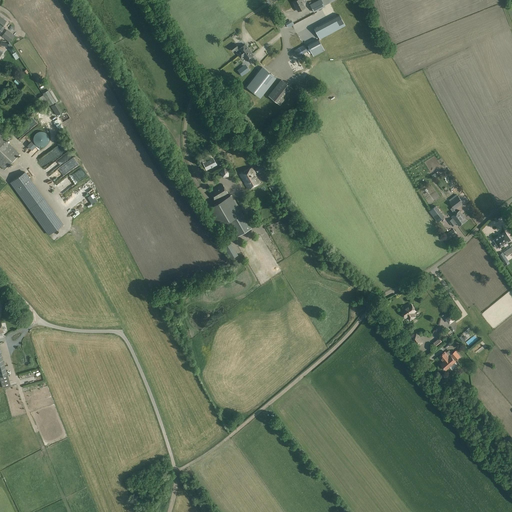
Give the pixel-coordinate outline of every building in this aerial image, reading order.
[(298,11),(305,7),(300,0),(295,0),(293,1),(298,11)] [(324,6),(321,0),(319,0),(310,5),(314,12),(324,6)] [(339,15),(314,28),(319,39),(345,26),(339,15)] [(15,36),(7,30),(2,36),(10,42),(15,36)] [(371,37),(328,40),(329,50),(371,46),(371,37)] [(19,40),(14,43),(23,58),(29,54),(19,40)] [(324,50),(319,40),(308,45),(313,56),(324,50)] [(1,42),(0,44),(0,45),(7,47),(12,53),(15,51),(10,43),(9,44),(1,42)] [(235,44),(230,48),(233,51),(235,50),(237,52),(237,53),(239,56),(248,49),(248,47),(247,45),(246,45),(245,44),(239,49),(235,44)] [(294,50),(298,56),(298,57),(308,51),(304,45),(294,50)] [(248,49),(239,56),(241,58),(244,56),(247,60),(250,57),(251,58),(252,56),(252,55),(253,55),(248,49)] [(248,71),(243,65),(237,70),(242,76),(248,71)] [(247,86),(260,97),(276,78),(262,67),(247,86)] [(269,95),(281,104),(293,87),(282,79),(269,95)] [(56,102),(49,90),(43,94),(50,105),(56,102)] [(48,102),(43,95),(39,97),(44,105),(48,102)] [(27,130),(30,134),(39,126),(35,122),(27,130)] [(20,154),(5,140),(9,136),(0,126),(0,165),(5,170),(20,154)] [(202,156),(197,159),(199,163),(202,162),(203,164),(204,164),(207,169),(216,165),(215,164),(216,164),(215,162),(214,162),(213,159),(206,163),(205,160),(204,160),(202,156)] [(254,170),(253,167),(252,168),(252,167),(239,174),(248,189),(260,182),(254,173),(255,173),(254,170)] [(49,235),(63,225),(25,173),(11,183),(49,235)] [(214,201),(228,193),(223,184),(209,192),(214,201)] [(455,214),(457,213),(454,209),(455,209),(463,202),(458,196),(450,203),(453,207),(451,209),(455,214)] [(230,197),(207,211),(217,228),(228,221),(229,222),(233,228),(237,236),(251,228),(236,202),(234,204),(230,197)] [(444,217),(436,206),(429,210),(438,222),(444,217)] [(453,218),(449,221),(452,226),(455,224),(457,223),(459,226),(467,220),(460,210),(457,213),(455,214),(452,217),(453,218)] [(449,232),(444,236),(447,240),(457,233),(453,229),(452,230),(449,232)] [(511,239),(506,232),(505,232),(494,239),(494,240),(496,244),(494,245),(497,248),(499,247),(499,248),(500,248),(500,247),(510,240),(511,240),(511,239)] [(238,255),(230,241),(223,245),(230,259),(238,255)] [(499,255),(505,264),(509,261),(503,252),(499,255)] [(411,305),(410,304),(406,306),(407,307),(403,310),(407,317),(409,316),(411,319),(417,316),(414,312),(417,310),(413,304),(411,305)] [(450,324),(455,320),(451,314),(445,319),(450,324)] [(439,334),(447,338),(450,336),(446,331),(442,329),(439,334)] [(413,345),(417,343),(419,346),(424,342),(418,333),(412,336),(414,339),(410,341),(413,345)] [(439,337),(433,343),(436,346),(442,341),(439,337)] [(482,339),(477,345),(480,349),(486,343),(482,339)] [(0,380),(2,389),(10,386),(7,374),(8,373),(0,347),(0,380)] [(461,356),(455,350),(451,354),(451,355),(455,360),(456,360),(461,356)] [(445,352),(439,357),(443,362),(441,364),(443,367),(444,368),(446,370),(456,362),(455,361),(455,360),(451,355),(450,356),(449,357),(448,356),(445,352)]
